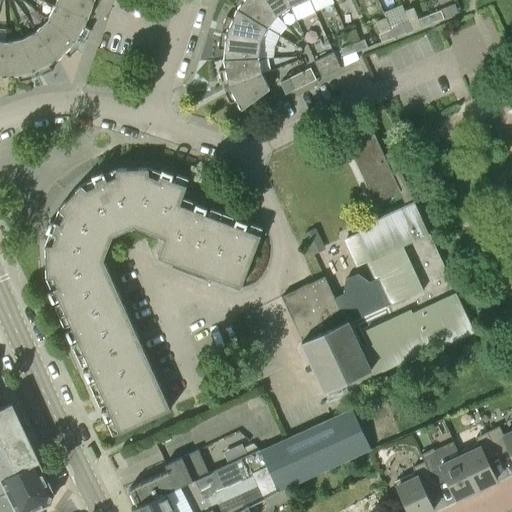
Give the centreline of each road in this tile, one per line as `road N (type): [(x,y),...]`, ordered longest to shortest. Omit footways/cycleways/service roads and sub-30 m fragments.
road 1 (residential): [(307,404),(268,304),(282,264),(280,232),(246,154)]
road 2 (tertiary): [(97,505),(0,294)]
road 3 (residential): [(246,154),(446,57)]
road 4 (residential): [(0,118),(66,103),(149,120)]
road 5 (residential): [(149,120),(187,0)]
